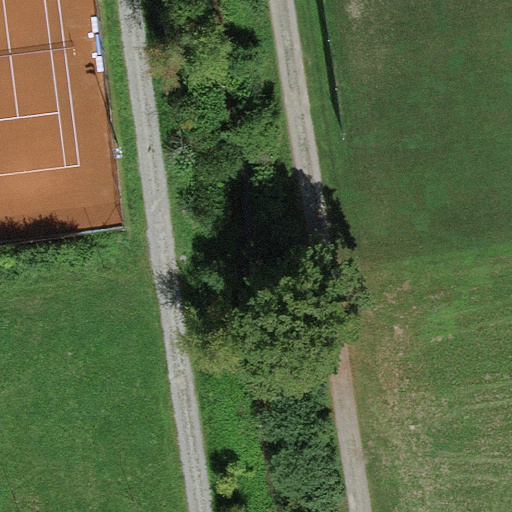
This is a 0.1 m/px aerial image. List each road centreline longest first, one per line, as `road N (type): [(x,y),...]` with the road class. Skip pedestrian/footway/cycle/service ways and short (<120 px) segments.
road 1 (residential): [(211,511),(134,0)]
road 2 (track): [(289,0),(365,511)]
